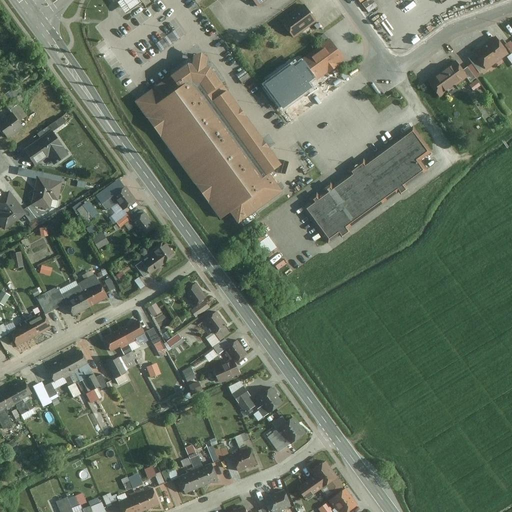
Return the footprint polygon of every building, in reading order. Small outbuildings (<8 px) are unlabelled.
[(140,0),(123,0),(118,4),(126,15),(143,3),(140,0)] [(319,23),(307,6),(283,22),(295,39),(319,23)] [(508,54),(497,37),(474,52),(485,69),(508,54)] [(331,38),(302,60),(318,81),(347,59),(331,38)] [(190,65),(137,104),(221,221),(231,213),(239,226),(284,193),(272,178),(285,169),(214,67),(209,67),(210,59),(203,54),(195,58),(194,65),(190,65)] [(468,78),(457,63),(429,82),(439,97),(468,78)] [(24,128),(13,115),(0,124),(0,128),(8,140),(24,128)] [(70,156),(52,132),(25,151),(37,168),(49,159),(54,167),(70,156)] [(429,152),(413,133),(405,138),(307,209),(330,241),(425,172),(417,161),(429,152)] [(63,183),(38,178),(32,206),(51,210),(53,200),(59,201),(63,183)] [(125,188),(120,182),(98,198),(108,211),(119,203),(126,212),(138,203),(126,187),(125,188)] [(26,215),(9,192),(0,198),(0,213),(1,215),(0,216),(0,224),(5,230),(26,215)] [(76,206),(87,225),(102,216),(91,198),(76,206)] [(156,228),(144,213),(131,223),(143,238),(156,228)] [(106,232),(95,238),(101,249),(112,243),(106,232)] [(168,243),(155,253),(158,257),(144,267),(150,275),(177,256),(168,243)] [(24,251),(13,254),(16,269),(27,267),(24,251)] [(45,265),(42,273),(53,276),(55,269),(45,265)] [(141,277),(137,280),(142,289),(147,286),(141,277)] [(102,284),(84,293),(91,306),(108,298),(102,284)] [(206,297),(195,284),(183,293),(194,307),(206,297)] [(4,290),(0,297),(0,301),(6,306),(13,295),(4,290)] [(84,293),(67,302),(73,315),(91,306),(84,293)] [(156,318),(164,312),(157,303),(149,309),(156,318)] [(227,327),(216,313),(205,322),(216,336),(227,327)] [(45,314),(27,323),(34,338),(52,329),(45,314)] [(139,321),(122,329),(129,342),(145,334),(139,321)] [(27,323),(9,332),(16,347),(34,338),(27,323)] [(149,331),(156,344),(163,341),(156,328),(149,331)] [(122,329),(105,338),(112,351),(129,342),(122,329)] [(181,334),(165,343),(169,349),(185,340),(181,334)] [(247,353),(237,340),(226,349),(236,362),(247,353)] [(159,355),(167,352),(163,343),(155,346),(159,355)] [(211,362),(220,355),(215,349),(207,356),(211,362)] [(81,351),(65,360),(72,373),(88,364),(81,351)] [(119,358),(108,364),(116,381),(128,375),(119,358)] [(65,360),(49,369),(56,381),(72,373),(65,360)] [(240,375),(233,360),(212,369),(219,384),(240,375)] [(159,363),(148,367),(153,378),(163,374),(159,363)] [(190,382),(199,377),(193,367),(184,371),(190,382)] [(27,382),(0,395),(0,410),(5,408),(33,394),(27,382)] [(250,397),(244,388),(233,395),(246,414),(256,408),(249,397),(250,397)] [(283,404),(271,389),(256,401),(268,416),(283,404)] [(13,423),(5,408),(0,410),(0,422),(3,429),(13,423)] [(305,434),(294,418),(274,432),(282,443),(288,439),(292,444),(305,434)] [(214,462),(231,456),(226,441),(209,447),(214,462)] [(251,449),(233,456),(239,472),(257,465),(251,449)] [(314,477),(298,489),(307,501),(327,486),(335,496),(345,488),(326,461),(311,472),(314,477)] [(212,464),(196,471),(203,487),(219,480),(212,464)] [(147,469),(151,479),(158,476),(162,485),(181,477),(176,466),(157,474),(154,466),(147,469)] [(196,471),(179,478),(186,494),(203,487),(196,471)] [(128,490),(145,485),(142,477),(126,482),(128,490)] [(349,511),(358,506),(345,488),(335,496),(331,499),(340,511),(349,511)] [(153,490),(136,497),(142,511),(143,511),(160,505),(153,490)] [(285,491),(267,499),(272,511),(281,511),(292,507),(285,491)] [(105,497),(109,507),(122,502),(118,492),(105,497)] [(142,511),(136,497),(119,504),(122,511),(142,511)] [(329,503),(321,509),(323,511),(334,511),(335,511),(329,503)]
